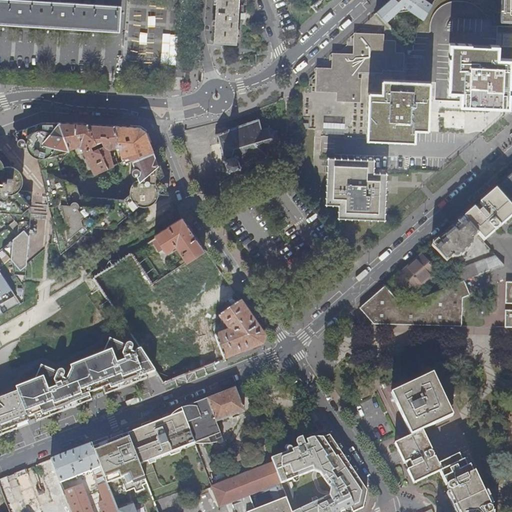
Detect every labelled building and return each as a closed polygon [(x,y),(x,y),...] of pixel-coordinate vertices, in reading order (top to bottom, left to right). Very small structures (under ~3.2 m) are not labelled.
[(121,6),(17,0),(0,0),(0,24),(119,31),(121,6)] [(216,0),(214,41),(236,43),(237,20),(238,0),(216,0)] [(317,13),(331,0),(319,0),(312,7),(317,13)] [(425,0),(390,0),(377,12),(387,22),(404,6),(423,19),(432,4),(425,0)] [(511,22),(511,0),(499,0),(499,22),(511,22)] [(356,81),(356,75),(357,70),(375,70),(380,70),(380,66),(401,66),(401,53),(394,52),(394,41),(381,41),(382,36),(356,35),(355,57),(335,56),(335,71),(320,71),(319,90),(340,91),(339,100),(359,100),(359,81),(356,81)] [(471,100),(509,102),(510,66),(492,65),(493,59),(496,59),(497,46),(451,44),(451,45),(451,51),(451,57),(450,62),(450,68),(450,74),(450,80),(449,84),(449,90),(450,90),(450,92),(456,93),(456,90),(462,90),(462,102),(470,102),(471,100)] [(415,128),(421,128),(422,96),(429,96),(429,84),(400,83),(383,82),(383,94),(370,94),(368,140),(414,142),(415,128)] [(229,173),(231,172),(230,170),(239,167),(240,169),(241,169),(241,167),(248,164),(249,166),(250,166),(250,164),(257,162),(258,163),(260,163),(259,161),(267,158),(268,160),(269,159),(269,157),(278,154),(276,149),(277,148),(275,146),(278,141),(280,141),(280,139),(277,138),(276,132),(277,131),(276,130),(275,131),(270,128),(271,127),(270,126),(269,127),(262,130),(259,121),(260,121),(259,119),(258,119),(258,118),(256,119),(256,120),(248,123),(248,122),(247,123),(239,126),(239,125),(236,126),(237,127),(232,129),(218,133),(218,132),(216,133),(216,134),(215,135),(216,136),(217,136),(219,142),(218,142),(218,143),(218,144),(220,144),(225,159),(223,159),(224,161),(225,161),(228,169),(226,170),(227,171),(228,171),(229,173)] [(168,194),(156,159),(153,152),(131,160),(134,168),(132,171),(132,173),(134,175),(137,176),(138,179),(133,183),(131,186),(130,189),(130,194),(123,199),(80,195),(76,186),(62,179),(58,165),(70,150),(69,149),(59,123),(42,123),(13,134),(19,140),(18,141),(18,144),(20,147),(25,147),(24,153),(29,154),(37,158),(53,221),(52,244),(50,263),(72,245),(82,246),(92,236),(93,227),(112,229),(140,205),(141,206),(145,206),(150,205),(153,203),(157,199),(158,193),(168,194)] [(87,124),(59,123),(69,149),(78,146),(79,148),(83,149),(95,175),(108,168),(98,147),(93,149),(91,146),(97,143),(87,124)] [(114,126),(87,124),(97,143),(98,147),(108,168),(114,166),(110,150),(114,148),(119,146),(114,126)] [(131,160),(153,152),(146,132),(140,127),(114,126),(119,146),(114,148),(118,164),(123,162),(123,163),(129,161),(131,160)] [(0,271),(19,301),(21,305),(24,303),(27,264),(32,192),(18,191),(21,187),(22,183),(23,179),(21,174),(18,171),(13,168),(13,165),(10,164),(10,161),(6,160),(6,156),(1,150),(0,150),(0,271)] [(346,172),(372,173),(373,160),(328,158),(327,173),(346,174),(346,172)] [(386,174),(372,173),(346,172),(346,174),(327,173),(325,204),(338,205),(338,218),(384,220),(386,174)] [(511,175),(496,189),(511,207),(511,175)] [(469,213),(463,218),(478,235),(483,242),(490,236),(511,216),(511,207),(496,189),(469,213)] [(204,250),(182,218),(155,236),(165,251),(174,245),(176,245),(182,254),(181,255),(186,262),(188,260),(204,250)] [(463,218),(432,245),(447,262),(451,259),(452,259),(459,257),(470,247),(473,241),(472,240),(478,235),(463,218)] [(218,271),(204,250),(188,260),(203,281),(218,271)] [(436,272),(421,255),(401,272),(416,289),(436,272)] [(464,282),(504,266),(496,256),(456,273),(464,282)] [(0,271),(0,312),(19,301),(0,271)] [(391,281),(385,287),(395,298),(401,292),(391,281)] [(385,287),(360,309),(367,317),(374,325),(376,325),(462,327),(462,299),(470,296),(469,294),(464,282),(402,306),(395,298),(385,287)] [(211,327),(224,360),(262,345),(263,341),(264,338),(240,302),(219,316),(221,320),(224,325),(226,323),(228,326),(234,333),(230,335),(229,334),(225,335),(223,333),(215,336),(214,331),(220,328),(220,327),(217,323),(211,327)] [(156,372),(141,349),(137,351),(135,355),(132,353),(134,348),(134,346),(132,345),(130,344),(128,344),(127,346),(110,339),(106,350),(109,351),(106,356),(72,370),(68,378),(67,381),(64,380),(66,375),(65,373),(64,372),(61,371),(60,372),(58,373),(42,366),(37,376),(40,377),(38,383),(18,391),(18,392),(28,418),(42,413),(43,416),(91,397),(89,394),(109,386),(111,390),(156,372)] [(109,351),(106,350),(104,354),(71,367),(72,370),(106,356),(109,351)] [(433,373),(392,393),(412,435),(405,438),(395,443),(401,456),(414,483),(440,471),(459,511),(493,511),(494,511),(475,471),(473,472),(469,465),(467,466),(464,460),(462,461),(458,454),(439,464),(429,443),(423,430),(453,415),(433,373)] [(36,380),(16,388),(18,391),(38,383),(40,377),(37,376),(36,380)] [(244,411),(235,388),(182,408),(183,412),(196,444),(206,445),(213,444),(211,439),(216,437),(218,443),(220,444),(223,445),(224,444),(224,442),(225,442),(217,422),(244,411)] [(0,432),(16,426),(30,421),(28,418),(18,392),(15,393),(14,392),(0,397),(0,432)] [(412,435),(392,393),(385,396),(405,438),(412,435)] [(183,412),(182,408),(178,410),(174,413),(171,415),(169,418),(183,412)] [(196,444),(183,412),(169,418),(135,431),(133,428),(126,430),(139,464),(146,481),(147,483),(155,504),(183,492),(186,499),(213,488),(213,487),(196,444)] [(0,436),(18,430),(16,426),(0,432),(0,436)] [(139,464),(126,430),(91,444),(109,491),(124,485),(132,482),(134,489),(136,492),(145,489),(143,485),(142,483),(146,481),(139,464)] [(298,448),(272,459),(273,464),(281,483),(286,497),(292,511),(355,511),(363,508),(367,491),(330,435),(313,442),(310,434),(298,439),(297,441),(296,443),(298,448)] [(109,491),(91,444),(52,460),(61,484),(94,470),(96,476),(94,476),(104,502),(99,503),(102,511),(117,511),(117,510),(109,491)] [(281,483),(273,464),(213,487),(213,488),(220,507),(281,483)] [(132,482),(124,485),(126,492),(134,489),(132,482)] [(93,511),(83,487),(65,494),(71,511),(93,511)] [(292,511),(286,497),(249,511),(292,511)]
